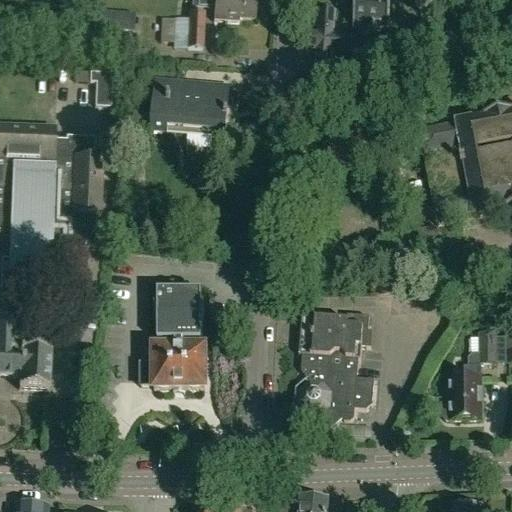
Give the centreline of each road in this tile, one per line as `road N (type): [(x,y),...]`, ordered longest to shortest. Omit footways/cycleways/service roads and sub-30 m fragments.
road 1 (residential): [(250,481),(289,0)]
road 2 (secondary): [(250,481),(407,479)]
road 3 (secondary): [(0,483),(150,486)]
